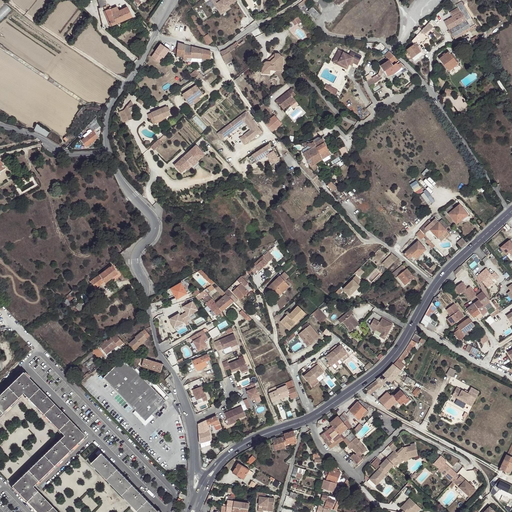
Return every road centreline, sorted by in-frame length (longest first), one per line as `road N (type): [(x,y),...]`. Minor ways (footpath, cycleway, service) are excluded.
road 1 (residential): [(194,459),(190,421),(159,353),(135,269),(153,221),(106,151)]
road 2 (tertiary): [(509,214),(434,284),(374,374),(304,420)]
road 3 (unclassified): [(509,214),(401,59)]
road 4 (residential): [(300,0),(220,49),(155,36)]
road 5 (residential): [(106,151),(109,106),(155,36)]
